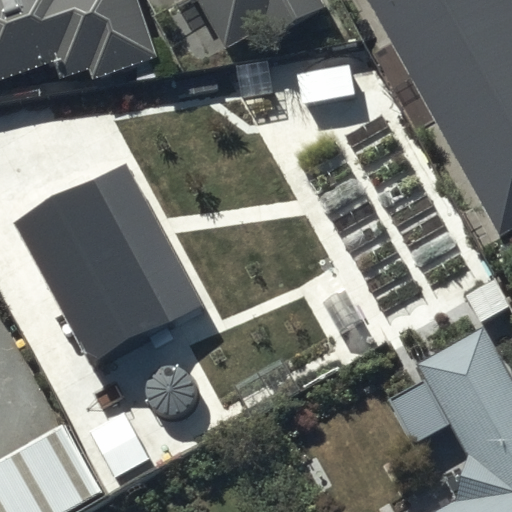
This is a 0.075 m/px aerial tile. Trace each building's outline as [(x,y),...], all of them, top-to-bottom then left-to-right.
[(161,59),(140,0),(0,0),(0,83),(58,64),(64,80),(92,71),(96,81),(161,59)] [(191,0),(196,6),(200,4),(227,52),(266,30),(272,40),(329,8),(324,0),(191,0)] [(511,0),(373,0),(505,235),(511,230),(511,0)] [(97,244),(90,245),(99,274),(62,287),(89,362),(194,325),(201,347),(262,325),(249,288),(290,274),(284,257),(297,253),(282,211),(273,214),(247,142),(138,181),(139,185),(110,196),(111,197),(112,199),(112,201),(113,202),(113,204),(114,206),(114,208),(114,209),(115,211),(115,213),(115,215),(114,217),(114,218),(114,220),(114,222),(113,224),(112,225),(112,227),(111,229),(110,230),(109,232),(108,233),(107,235),(106,236),(105,237),(104,239),(102,240),(101,241),(100,242),(98,243),(97,244)] [(511,511),(511,379),(484,329),(420,367),(428,382),(392,400),(415,445),(452,427),(469,460),(458,505),(444,511),(511,511)] [(125,387),(74,412),(115,488),(222,430),(194,380),(138,410),(125,387)] [(0,511),(67,511),(103,492),(66,424),(0,461),(0,511)]
